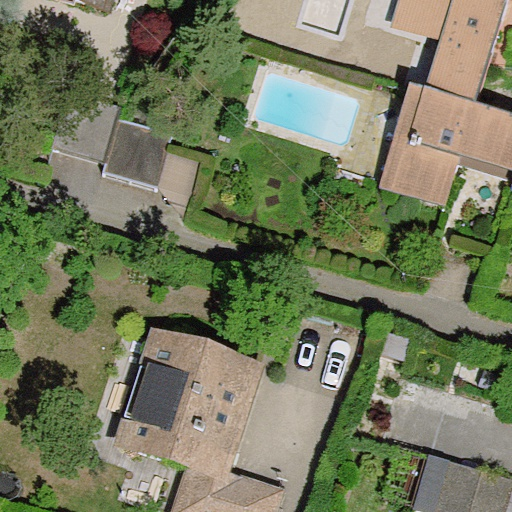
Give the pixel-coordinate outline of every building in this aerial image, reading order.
[(50,0),(107,16),(111,0),(50,0)] [(401,0),(391,32),(442,48),(427,99),(412,95),(381,193),(446,213),(461,164),(511,179),(511,126),(476,115),(511,1),(506,0),(401,0)] [(54,153),(109,167),(120,125),(123,114),(68,99),(54,153)] [(105,178),(156,192),(171,140),(120,125),(109,167),(105,178)] [(260,368),(148,333),(111,449),(184,472),(170,511),(275,511),(281,495),(226,478),(260,368)] [(511,511),(511,488),(395,453),(380,503),(409,511),(511,511)]
